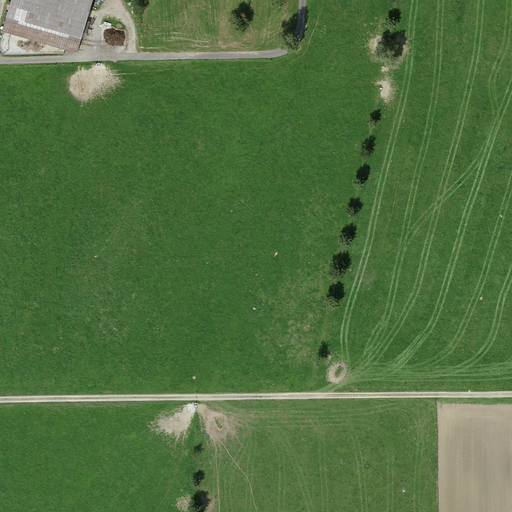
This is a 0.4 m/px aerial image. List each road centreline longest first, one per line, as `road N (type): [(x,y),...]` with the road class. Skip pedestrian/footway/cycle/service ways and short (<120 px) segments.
road 1 (track): [(0,400),(511,395)]
road 2 (track): [(304,0),(296,46),(272,54),(0,60)]
